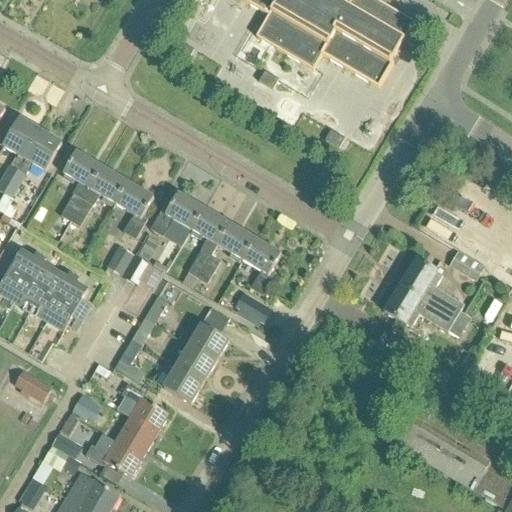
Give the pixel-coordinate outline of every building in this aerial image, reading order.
[(393,66),(416,27),(369,0),(355,0),(355,1),(353,0),(236,0),(270,20),(258,41),(315,75),(324,59),(381,93),(395,68),(393,66)] [(19,174),(41,135),(20,123),(4,151),(18,159),(11,170),(19,174)] [(19,174),(25,178),(32,167),(47,176),(63,148),(41,135),(19,174)] [(71,225),(103,171),(77,156),(64,178),(81,188),(62,220),(71,225)] [(25,178),(19,174),(11,170),(4,181),(19,190),(26,179),(25,178)] [(116,208),(128,186),(103,171),(71,225),(81,231),(100,199),(116,208)] [(0,193),(12,201),(19,190),(4,181),(0,187),(0,193)] [(128,186),(116,208),(135,219),(129,230),(128,229),(124,236),(137,243),(149,223),(144,220),(155,202),(128,186)] [(192,235),(205,213),(179,198),(168,216),(164,213),(152,234),(164,241),(168,234),(167,234),(173,224),(192,235)] [(9,207),(3,216),(10,220),(16,211),(9,207)] [(218,250),(230,228),(205,213),(192,235),(218,250)] [(244,265),(256,243),(230,228),(218,250),(244,265)] [(149,266),(161,248),(152,242),(141,261),(149,266)] [(256,243),(244,265),(262,276),(256,286),(252,293),(264,300),(276,279),(272,277),(282,259),(256,243)] [(123,279),(136,259),(120,249),(107,270),(123,279)] [(199,282),(212,260),(202,254),(189,277),(199,282)] [(477,285),(486,270),(460,255),(451,270),(477,285)] [(30,318),(55,275),(44,268),(47,263),(37,258),(34,263),(22,256),(16,265),(8,260),(0,272),(0,289),(1,291),(0,292),(0,297),(25,312),(24,315),(30,318)] [(136,259),(123,279),(139,289),(151,268),(136,259)] [(212,260),(199,282),(208,288),(221,266),(212,260)] [(167,304),(187,274),(170,263),(150,292),(167,304)] [(457,323),(461,316),(465,309),(436,292),(443,280),(438,277),(439,276),(417,263),(401,289),(457,323)] [(55,275),(30,318),(36,322),(38,320),(65,336),(68,330),(77,335),(92,310),(83,305),(89,295),(77,288),(80,283),(70,277),(67,282),(55,275)] [(449,336),(457,323),(401,289),(385,316),(407,329),(408,328),(412,331),(420,319),(449,336)] [(266,327),(275,313),(244,296),(236,310),(266,327)] [(147,324),(155,329),(167,307),(159,303),(147,324)] [(461,316),(457,323),(449,336),(458,342),(470,322),(461,316)] [(143,350),(155,329),(147,324),(135,345),(143,350)] [(185,337),(180,344),(190,350),(217,367),(230,345),(220,339),(203,329),(194,343),(185,337)] [(421,376),(430,361),(386,335),(378,350),(421,376)] [(125,381),(143,350),(135,345),(117,377),(125,381)] [(205,387),(217,367),(190,350),(177,371),(205,387)] [(205,387),(177,371),(168,366),(163,374),(172,380),(165,392),(192,409),(205,387)] [(45,406),(54,391),(25,374),(16,389),(45,406)] [(0,412),(9,418),(22,398),(0,384),(0,412)] [(131,422),(158,438),(169,418),(146,404),(148,401),(129,389),(123,400),(139,409),(131,422)] [(103,409),(83,398),(73,414),(93,426),(103,409)] [(511,511),(511,461),(413,403),(388,444),(501,511),(511,511)] [(143,463),(158,438),(131,422),(116,447),(143,463)] [(62,437),(55,449),(70,458),(76,462),(83,450),(62,437)] [(132,482),(143,463),(116,447),(109,459),(93,450),(87,460),(106,471),(108,468),(132,482)] [(430,511),(445,511),(457,488),(382,452),(374,469),(437,499),(430,511)] [(67,503),(81,510),(83,511),(113,511),(121,500),(82,477),(67,503)] [(32,511),(46,489),(34,482),(20,504),(32,511)] [(83,511),(81,510),(67,503),(61,511),(83,511)]
